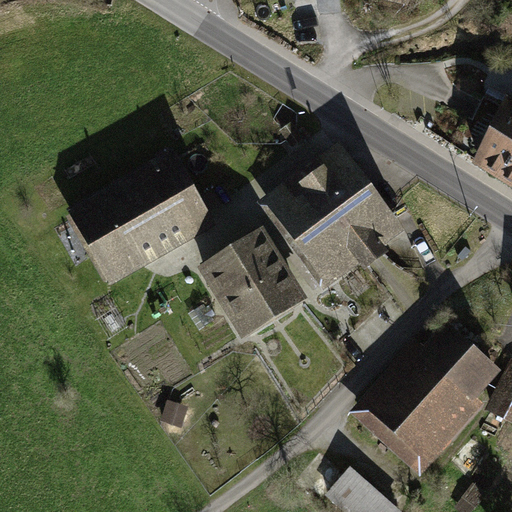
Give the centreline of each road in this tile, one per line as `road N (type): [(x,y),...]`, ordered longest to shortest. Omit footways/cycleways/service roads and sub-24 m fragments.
road 1 (tertiary): [(511,219),(162,0)]
road 2 (track): [(511,243),(431,300),(305,435),(207,511)]
road 3 (unknown): [(402,150),(401,219),(430,276),(431,300)]
road 4 (track): [(338,55),(438,18),(458,0)]
